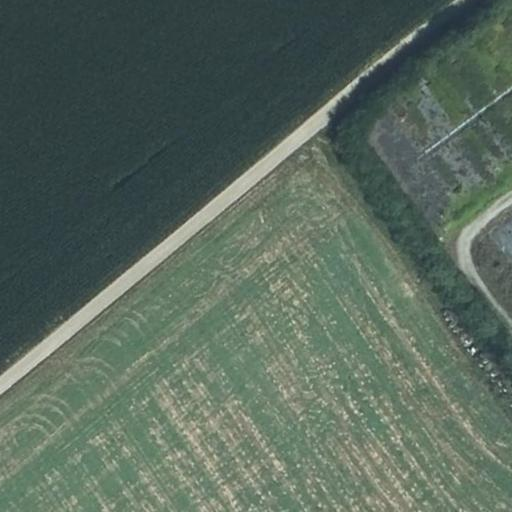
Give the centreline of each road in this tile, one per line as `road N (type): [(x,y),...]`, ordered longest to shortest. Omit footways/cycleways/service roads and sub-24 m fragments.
road 1 (track): [(479,0),(317,121),(0,384)]
road 2 (track): [(317,121),(351,183),(511,393)]
